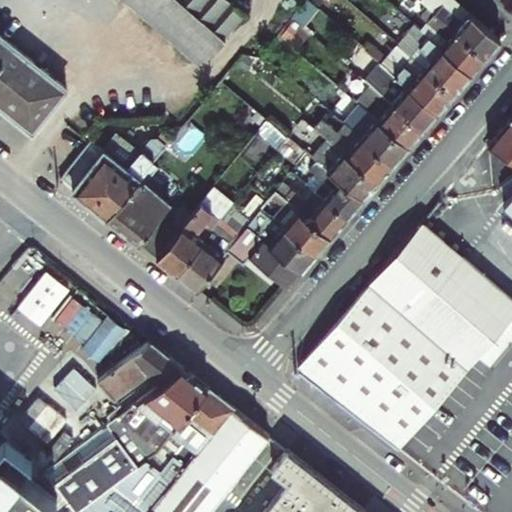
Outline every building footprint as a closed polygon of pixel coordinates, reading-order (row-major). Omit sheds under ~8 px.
[(126,0),(197,62),(221,36),(225,40),(248,14),(231,0),(126,0)] [(421,0),(429,6),(486,54),(500,37),(456,0),(421,0)] [(427,21),(421,29),(471,71),(486,54),(429,6),(421,16),(427,21)] [(399,21),(409,30),(415,24),(404,14),(399,21)] [(471,71),(421,29),(415,24),(409,30),(423,42),(412,55),(454,91),(471,71)] [(398,43),(412,55),(423,42),(409,30),(398,43)] [(67,88),(0,32),(0,103),(32,130),(67,88)] [(372,43),(366,50),(396,75),(401,68),(387,56),(372,43)] [(387,56),(401,68),(412,55),(398,43),(387,56)] [(401,68),(396,75),(437,110),(454,91),(412,55),(401,68)] [(372,100),(366,107),(409,143),(423,127),(375,87),(360,74),(352,83),(372,100)] [(382,80),(375,87),(423,127),(437,110),(396,75),(387,85),(382,80)] [(409,143),(366,107),(364,106),(353,119),(340,109),(336,114),(346,122),(393,161),(409,143)] [(511,114),(488,142),(511,157),(511,114)] [(315,126),(329,138),(378,179),(393,161),(346,122),(338,131),(323,118),(315,126)] [(90,138),(60,178),(105,214),(138,176),(177,129),(170,124),(160,136),(150,137),(139,150),(115,132),(103,148),(90,138)] [(287,135),(277,147),(297,162),(306,151),(287,135)] [(312,155),(316,159),(363,197),(378,179),(329,138),(312,155)] [(323,178),(314,188),(347,216),(363,197),(316,159),(310,167),(314,171),(323,178)] [(323,178),(314,171),(306,182),(314,188),(323,178)] [(138,176),(105,214),(157,255),(179,227),(161,213),(170,202),(138,176)] [(283,180),(275,189),(330,234),(347,216),(314,188),(306,198),(283,180)] [(275,189),(261,207),(316,252),(330,234),(275,189)] [(511,190),(503,200),(511,208),(511,190)] [(201,201),(179,227),(157,255),(177,271),(202,240),(195,233),(213,211),(201,201)] [(240,232),(226,250),(242,262),(248,256),(286,286),(316,252),(261,207),(240,232)] [(202,240),(177,271),(196,286),(226,250),(240,232),(221,217),(202,240)] [(298,369),(398,448),(511,314),(511,298),(421,221),(298,364),(298,369)] [(69,301),(78,286),(25,254),(9,281),(62,313),(55,323),(75,335),(89,313),(69,301)] [(81,347),(98,359),(122,324),(105,312),(81,347)] [(184,367),(150,339),(101,376),(115,396),(149,370),(163,382),(184,367)] [(79,414),(101,391),(71,362),(24,411),(61,447),(86,420),(79,414)] [(206,511),(268,433),(184,367),(163,382),(139,401),(126,410),(109,423),(57,462),(98,495),(76,511),(47,511),(55,501),(0,458),(0,511),(206,511)] [(135,396),(122,405),(126,410),(139,401),(135,396)] [(366,511),(361,508),(288,450),(273,468),(279,473),(289,481),(263,511),(366,511)] [(263,511),(289,481),(279,473),(247,511),(263,511)]
